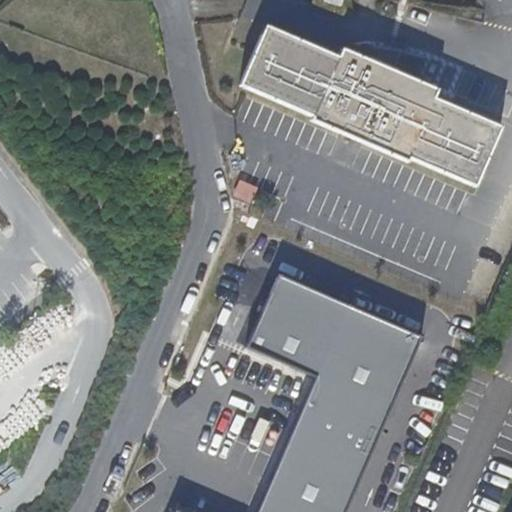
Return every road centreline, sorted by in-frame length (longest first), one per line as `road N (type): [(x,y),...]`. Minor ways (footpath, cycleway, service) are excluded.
road 1 (unclassified): [(80,511),(210,245),(215,182),(175,0)]
road 2 (unknown): [(8,511),(54,445),(94,325)]
